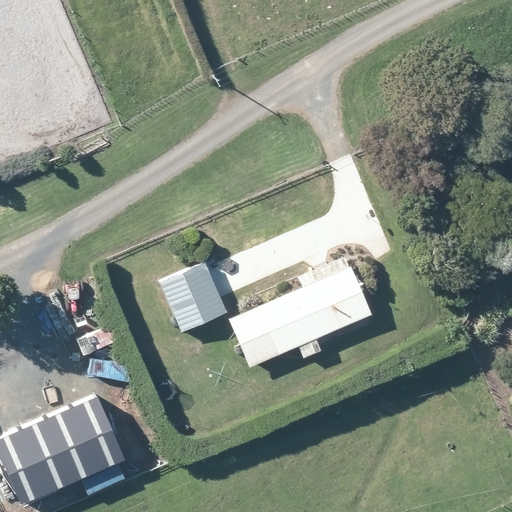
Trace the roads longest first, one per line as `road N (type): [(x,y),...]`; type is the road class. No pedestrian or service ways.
road 1 (unclassified): [(0,263),(157,176),(304,69)]
road 2 (unclassified): [(435,0),(304,69)]
